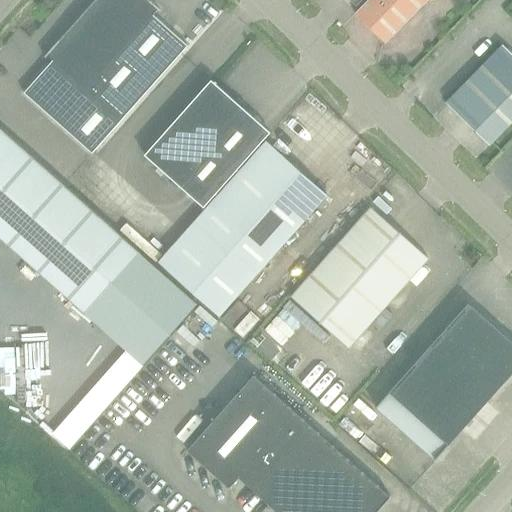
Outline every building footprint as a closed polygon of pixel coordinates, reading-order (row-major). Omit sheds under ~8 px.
[(23,93),(91,154),(187,46),(152,15),(157,10),(159,11),(160,10),(148,0),(94,0),(44,56),(45,57),(47,56),(52,60),(23,93)] [(369,0),(355,14),(384,43),(425,0),(369,0)] [(511,54),(502,45),(445,103),(489,145),(511,121),(511,54)] [(270,132),(211,80),(145,154),(204,207),(270,132)] [(0,129),(0,238),(143,366),(197,305),(0,129)] [(326,195),(266,141),(158,262),(219,316),(326,195)] [(427,258),(371,208),(291,297),(349,348),(427,258)] [(435,460),(511,373),(511,342),(468,303),(375,407),(435,460)] [(264,337),(256,346),(269,358),(278,348),(264,337)] [(242,473),(285,511),(368,511),(381,497),(386,501),(390,496),(253,375),(186,450),(229,488),(242,473)] [(8,400),(0,409),(0,438),(23,413),(8,400)] [(23,413),(0,438),(0,446),(11,456),(37,427),(23,413)] [(37,427),(11,456),(26,470),(52,440),(37,427)] [(52,440),(26,470),(40,483),(67,453),(52,440)] [(13,511),(0,500),(0,511),(13,511)]
